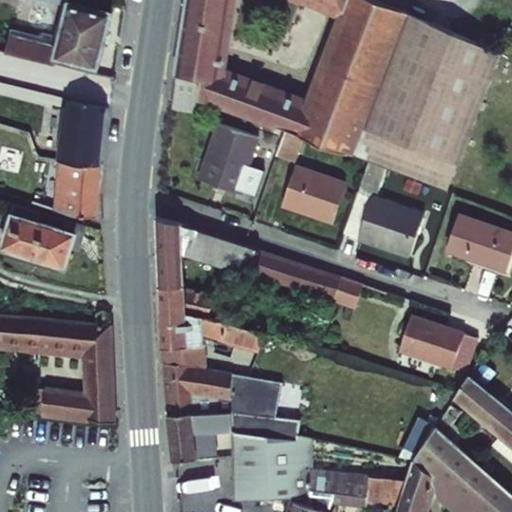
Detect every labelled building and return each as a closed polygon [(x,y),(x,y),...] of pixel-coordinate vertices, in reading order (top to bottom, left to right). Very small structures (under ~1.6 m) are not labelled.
[(0,33),(0,51),(35,60),(36,54),(81,64),(87,37),(94,9),(56,0),(39,0),(48,2),(38,43),(0,33)] [(185,0),(185,3),(174,80),(198,87),(195,106),(196,108),(281,138),(298,144),(348,162),(399,14),(360,0),(185,0)] [(399,14),(348,162),(366,169),(381,174),(447,198),(499,49),(399,14)] [(174,80),(169,115),(194,122),(196,108),(195,106),(198,87),(174,80)] [(41,156),(43,156),(84,161),(87,132),(90,103),(49,96),(46,113),(41,156)] [(216,130),(197,186),(237,199),(238,196),(246,198),(253,201),(262,176),(247,171),(256,142),(216,130)] [(298,144),(281,138),(273,162),(290,167),(298,144)] [(43,156),(37,207),(51,211),(79,216),(82,189),(84,161),(43,156)] [(375,251),(409,262),(423,221),(371,203),(381,174),(366,169),(356,198),(342,240),(375,251)] [(297,172),(284,211),(308,219),(333,227),(345,189),(297,172)] [(0,214),(0,251),(47,266),(54,244),(60,246),(63,237),(66,227),(48,220),(45,228),(0,214)] [(511,237),(460,219),(448,256),(477,265),(507,275),(511,261),(511,237)] [(157,259),(159,295),(184,295),(184,260),(278,289),(285,265),(176,230),(155,224),(157,259)] [(365,291),(285,265),(278,289),(358,314),(365,291)] [(161,332),(163,370),(194,375),(203,376),(201,345),(255,361),(260,342),(236,335),(213,327),(184,319),(184,296),(184,295),(159,295),(161,332)] [(219,306),(184,296),(184,319),(213,327),(219,306)] [(8,411),(20,412),(95,420),(97,421),(95,372),(94,323),(0,316),(0,349),(68,356),(66,395),(11,389),(8,411)] [(402,355),(470,378),(481,342),(447,331),(413,320),(402,355)] [(165,395),(166,419),(192,421),(191,407),(196,407),(196,401),(225,407),(224,412),(231,413),(231,410),(231,386),(194,379),(194,375),(163,370),(165,395)] [(466,385),(453,406),(493,442),(485,451),(511,474),(511,425),(479,396),(466,385)] [(192,421),(166,419),(170,469),(195,470),(212,472),(211,438),(227,438),(228,509),(291,508),(310,506),(308,480),(307,477),(295,476),(297,442),(298,428),(266,426),(252,425),(230,423),(192,421)] [(511,511),(511,502),(434,438),(424,455),(416,470),(439,488),(432,508),(436,511),(511,511)] [(408,485),(398,511),(430,511),(432,508),(439,488),(416,470),(408,482),(408,485)] [(291,508),(289,511),(331,511),(333,509),(371,509),(373,480),(307,477),(308,480),(310,506),(291,508)]
